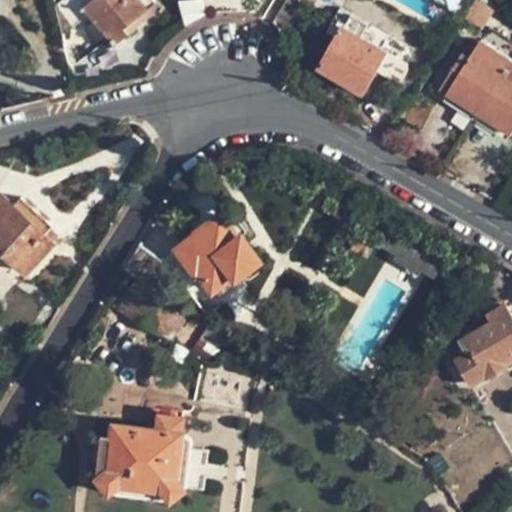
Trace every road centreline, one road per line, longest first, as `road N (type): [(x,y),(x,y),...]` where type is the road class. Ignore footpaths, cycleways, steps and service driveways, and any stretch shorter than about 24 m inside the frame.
road 1 (residential): [(213,101),(0,440)]
road 2 (residential): [(213,101),(290,115),(335,135),(511,236)]
road 3 (residential): [(0,131),(122,104),(213,101)]
